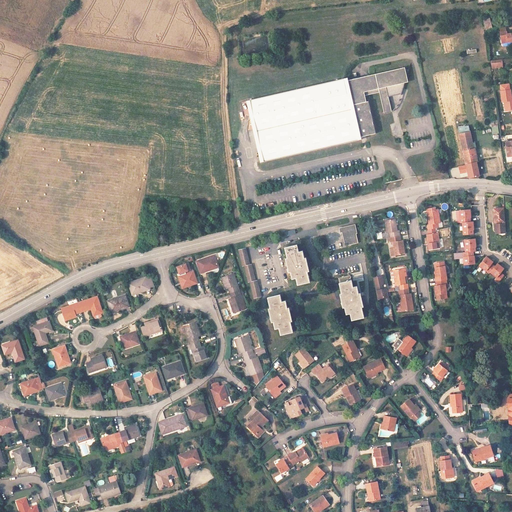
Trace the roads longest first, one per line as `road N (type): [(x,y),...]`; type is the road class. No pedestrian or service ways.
road 1 (track): [(242,232),(222,35),(223,25),(258,17),(264,0)]
road 2 (secondary): [(157,253),(408,193)]
road 3 (residential): [(408,193),(436,332),(428,359),(405,376)]
road 4 (secondary): [(0,320),(83,275),(157,253)]
road 5 (residential): [(154,408),(71,413),(8,400)]
